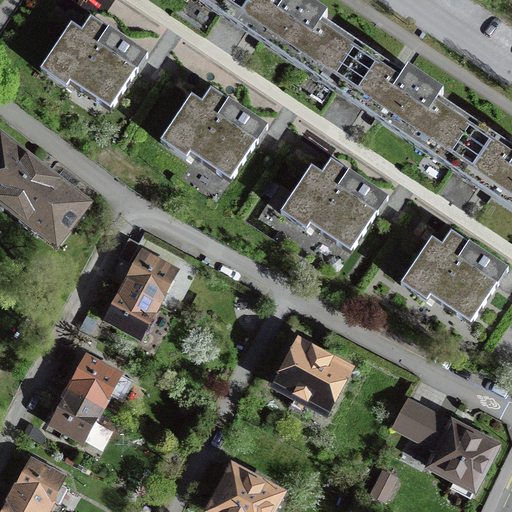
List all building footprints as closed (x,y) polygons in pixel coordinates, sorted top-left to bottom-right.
[(201,0),(220,13),(229,0),(201,0)] [(229,0),(220,13),(255,36),(336,91),(364,51),(323,23),(327,17),(302,0),(229,0)] [(90,20),(53,74),(110,112),(142,66),(147,58),(90,20)] [(397,73),(364,51),(336,91),(371,114),(452,168),(479,128),(439,101),(443,94),(408,71),(404,77),(397,73)] [(211,91),(174,145),(231,183),(262,137),(268,129),(211,91)] [(511,150),(479,128),(452,168),(486,191),(511,208),(511,150)] [(87,207),(0,139),(0,200),(6,206),(3,209),(21,223),(24,219),(37,230),(36,232),(56,248),(87,207)] [(331,162),(294,217),(351,255),(382,208),(388,200),(331,162)] [(451,233),(414,288),(471,326),(503,279),(508,271),(451,233)] [(176,272),(142,254),(124,288),(158,307),(176,272)] [(124,288),(106,322),(140,340),(158,307),(124,288)] [(325,414),(348,371),(301,346),(278,388),(296,398),(291,408),(305,415),(310,406),(325,414)] [(132,383),(85,358),(68,391),(103,410),(110,395),(122,401),(132,383)] [(68,391),(50,425),(85,444),(103,410),(68,391)] [(429,469),(474,492),(497,448),(407,402),(393,428),(438,452),(429,469)] [(44,511),(47,511),(65,480),(30,461),(12,495),(44,511)] [(270,511),(280,495),(233,470),(210,511),(270,511)] [(384,502),(395,479),(385,474),(373,496),(384,502)] [(44,511),(12,495),(2,511),(44,511)]
